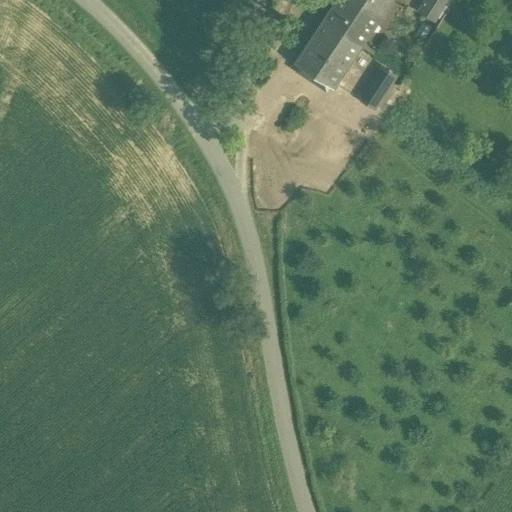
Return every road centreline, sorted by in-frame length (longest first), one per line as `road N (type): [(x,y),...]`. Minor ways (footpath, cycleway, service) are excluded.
road 1 (tertiary): [(306,511),(249,236)]
road 2 (tertiary): [(200,133),(172,86),(84,0)]
road 3 (unclassified): [(241,113),(239,190),(249,236)]
